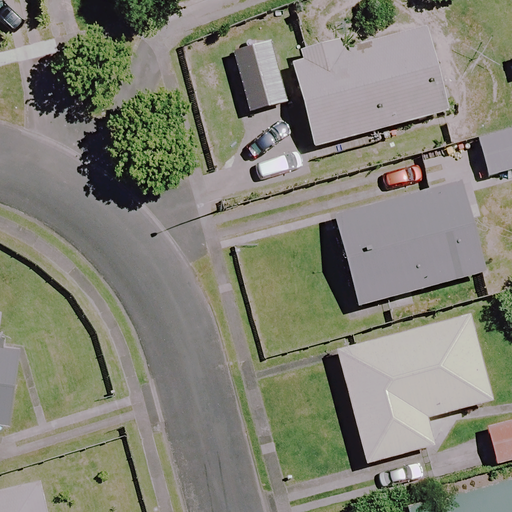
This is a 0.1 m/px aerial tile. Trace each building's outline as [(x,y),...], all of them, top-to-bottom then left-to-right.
[(438,121),(417,35),(286,67),(307,154),(438,121)] [(281,105),(267,50),(228,60),(242,116),(281,105)] [(511,173),(511,135),(473,147),(483,183),(511,173)] [(473,281),(450,192),(327,224),(350,313),(473,281)] [(361,469),(382,463),(394,507),(491,481),(489,472),(511,465),(511,424),(479,433),(482,444),(431,458),(429,450),(422,424),(485,406),(462,323),(331,359),(361,469)] [(0,357),(0,431),(3,432),(10,358),(0,357)] [(511,511),(511,483),(410,511),(511,511)] [(0,511),(38,511),(34,490),(0,497),(0,511)]
